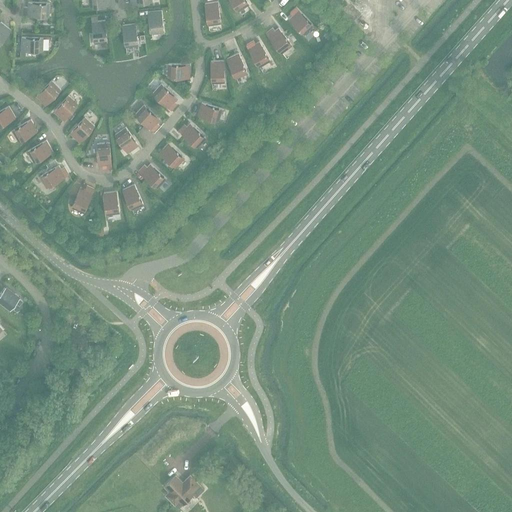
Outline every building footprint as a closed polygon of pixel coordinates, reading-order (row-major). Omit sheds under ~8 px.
[(230,0),(238,11),(248,4),(246,0),(230,0)] [(204,3),(208,25),(221,23),(217,1),(204,3)] [(27,15),(49,16),(49,3),(28,2),(27,15)] [(289,19),(304,34),(313,25),(298,9),(289,19)] [(148,11),(151,33),(164,31),(161,10),(148,11)] [(92,21),(94,43),(107,42),(105,20),(92,21)] [(0,22),(0,43),(11,30),(0,22)] [(122,25),(125,46),(138,45),(135,23),(122,25)] [(268,36),(281,53),(291,45),(278,28),(268,36)] [(44,37),(21,36),(21,55),(26,55),(26,50),(43,51),(44,37)] [(248,48),(259,67),(270,60),(259,41),(248,48)] [(226,58),(235,78),(247,73),(238,53),(226,58)] [(210,61),(211,82),(224,82),(223,60),(210,61)] [(168,77),(189,77),(190,64),(168,64),(168,77)] [(36,95),(45,105),(61,89),(51,80),(36,95)] [(152,93),(168,107),(177,98),(161,83),(152,93)] [(54,111),(64,120),(78,103),(68,95),(54,111)] [(197,115),(218,121),(222,108),(201,102),(197,115)] [(135,114),(151,129),(160,119),(144,104),(135,114)] [(0,110),(0,125),(15,117),(9,105),(0,110)] [(70,133),(80,142),(94,126),(85,117),(70,133)] [(12,130),(18,141),(37,130),(31,119),(12,130)] [(181,132),(197,147),(206,137),(190,123),(181,132)] [(115,134),(127,152),(138,144),(125,127),(115,134)] [(27,151),(34,162),(53,151),(46,140),(27,151)] [(96,143),(98,165),(111,164),(109,142),(96,143)] [(159,152),(175,167),(184,157),(168,143),(159,152)] [(141,173),(157,188),(166,178),(150,163),(141,173)] [(40,176),(46,187),(65,176),(58,165),(40,176)] [(122,189),(131,209),(143,204),(134,184),(122,189)] [(71,207),(83,212),(92,192),(80,187),(71,207)] [(103,193),(106,214),(119,212),(116,191),(103,193)] [(20,305),(23,301),(19,298),(20,297),(6,286),(0,292),(0,302),(10,311),(16,303),(20,305)] [(200,485),(201,484),(190,474),(183,481),(176,474),(164,487),(169,491),(165,495),(178,508),(182,504),(182,505),(193,494),(196,496),(204,489),(200,485)]
